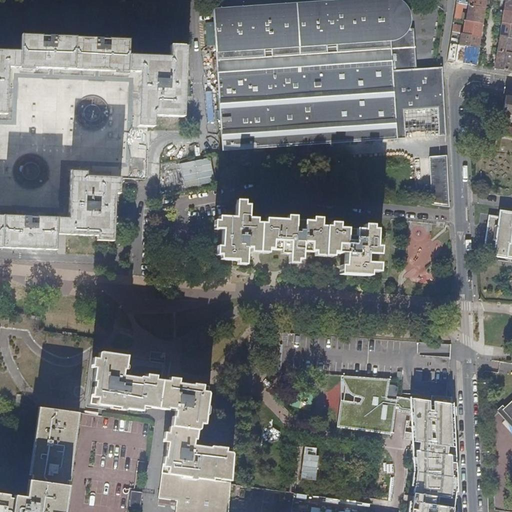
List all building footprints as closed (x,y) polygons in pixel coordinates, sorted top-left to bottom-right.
[(391,26),(414,28),(410,26),(409,0),(388,0),(366,2),(367,23),(381,25),(380,20),(390,18),(391,26)] [(409,0),(410,26),(420,25),(423,23),(427,18),(428,14),(428,10),(424,1),(423,0),(409,0)] [(446,135),(444,89),(443,67),(440,67),(417,67),(414,28),(391,26),(390,18),(380,20),(381,25),(367,23),(366,2),(326,5),(325,7),(325,10),(329,13),(328,21),(318,20),(318,16),(289,13),(275,16),(266,20),(260,26),(252,37),(236,39),(252,6),(213,9),(222,145),(397,137),(396,111),(438,110),(439,135),(446,135)] [(324,2),(252,6),(236,39),(252,37),(260,26),(266,20),(275,16),(289,13),(318,16),(318,20),(328,21),(329,13),(325,10),(325,7),(326,5),(324,2)] [(457,3),(454,19),(461,20),(463,4),(457,3)] [(467,21),(482,23),(484,8),(469,5),(467,21)] [(511,11),(504,10),(502,22),(511,24),(511,11)] [(452,32),(459,33),(459,30),(458,30),(459,22),(462,23),(463,20),(461,20),(454,19),(452,32)] [(465,23),(463,34),(480,36),(482,23),(467,21),(463,20),(462,23),(465,23)] [(511,24),(502,22),(500,36),(511,37),(511,24)] [(460,42),(460,44),(463,45),(466,45),(478,47),(480,36),(463,34),(462,33),(460,42)] [(511,37),(500,36),(498,51),(511,53),(511,37)] [(155,127),(155,115),(185,117),(187,47),(170,46),(169,57),(135,55),(131,55),(130,40),(24,37),(23,58),(16,58),(0,57),(0,115),(9,116),(11,91),(12,68),(16,68),(44,70),(108,72),(135,73),(141,73),(140,96),(139,126),(155,127)] [(459,44),(450,43),(448,60),(460,62),(463,45),(460,44),(459,44)] [(466,45),(463,63),(475,65),(478,47),(466,45)] [(511,53),(498,51),(495,68),(511,71),(511,70),(511,53)] [(511,96),(506,96),(503,113),(506,114),(505,119),(511,120),(511,115),(511,114),(511,127),(501,125),(500,132),(511,134),(511,96)] [(397,137),(439,135),(438,110),(396,111),(397,137)] [(447,173),(447,156),(424,157),(425,174),(447,173)] [(328,181),(338,180),(338,169),(328,169),(328,181)] [(0,246),(56,249),(56,235),(62,235),(96,236),(96,240),(113,241),(116,193),(120,192),(121,178),(88,176),(88,172),(72,171),(71,178),(69,218),(62,218),(25,216),(0,214),(0,246)] [(426,204),(449,207),(447,173),(425,174),(426,204)] [(340,274),(374,276),(374,270),(369,270),(370,263),(370,252),(371,232),(367,232),(367,227),(357,227),(357,232),(333,230),(334,222),(324,221),(324,228),(317,228),(317,225),(309,225),(309,228),(291,226),(283,226),(269,225),(270,220),(262,220),(262,224),(253,224),(253,220),(245,219),(246,207),(241,206),(232,206),(231,218),(214,216),(213,222),(213,232),(217,232),(216,248),(212,248),(212,256),(216,256),(216,261),(231,262),(240,263),(242,249),(245,249),(263,250),(276,251),(276,255),(283,255),(283,261),(293,261),(298,261),(298,253),(310,254),(328,255),(340,255),(340,266),(340,274)] [(511,211),(500,210),(499,216),(489,215),(484,247),(494,249),(493,255),(511,257),(511,211)] [(449,356),(450,344),(420,343),(420,352),(429,352),(429,356),(449,356)] [(123,375),(126,355),(97,351),(96,359),(91,358),(90,367),(93,368),(91,381),(93,381),(92,387),(92,388),(89,404),(140,411),(141,406),(156,408),(161,381),(154,380),(155,376),(145,374),(145,377),(138,376),(138,377),(123,375)] [(400,410),(400,412),(412,414),(411,398),(402,397),(402,399),(400,399),(400,391),(400,389),(399,387),(397,386),(393,386),(393,380),(344,377),(344,379),(347,379),(356,394),(358,395),(361,396),(364,397),(367,398),(364,405),(348,403),(345,414),(346,429),(353,430),(353,432),(393,438),(393,434),(395,434),(399,410),(400,410)] [(167,381),(161,381),(156,408),(172,411),(176,385),(177,379),(168,378),(167,381)] [(228,511),(232,451),(193,445),(194,440),(195,440),(197,424),(204,425),(208,387),(192,385),(185,384),(185,386),(176,385),(172,411),(174,411),(174,417),(171,417),(168,442),(170,442),(169,458),(164,457),(159,498),(178,501),(176,511),(228,511)] [(429,401),(411,398),(412,414),(416,415),(414,428),(412,428),(412,422),(408,422),(406,440),(415,441),(415,443),(418,443),(418,446),(412,445),(411,450),(415,451),(417,473),(413,497),(404,495),(404,501),(411,502),(410,511),(451,511),(452,509),(435,506),(436,498),(456,501),(454,457),(446,456),(446,447),(454,448),(453,440),(450,440),(451,423),(449,411),(442,410),(443,404),(448,405),(449,397),(430,396),(429,401)] [(511,396),(501,405),(499,407),(506,414),(508,413),(511,416),(511,396)] [(453,440),(451,397),(449,397),(448,405),(443,404),(442,410),(449,411),(451,423),(450,440),(453,440)] [(511,428),(511,416),(508,413),(506,414),(499,407),(501,405),(500,403),(494,409),(511,428)] [(25,475),(34,407),(32,406),(22,475),(25,475)] [(0,511),(62,511),(66,486),(67,481),(76,413),(34,407),(25,475),(24,480),(22,499),(14,499),(10,498),(0,496),(0,511)] [(70,481),(79,413),(76,413),(67,481),(70,481)] [(454,457),(454,448),(446,447),(446,456),(454,457)] [(15,495),(14,499),(22,499),(24,480),(22,480),(19,496),(15,495)] [(142,508),(144,493),(133,492),(131,507),(142,508)] [(454,511),(456,503),(456,501),(436,498),(435,506),(452,509),(451,511),(454,511)]
